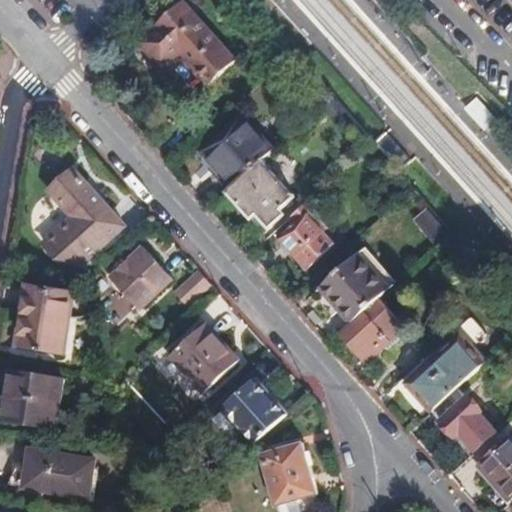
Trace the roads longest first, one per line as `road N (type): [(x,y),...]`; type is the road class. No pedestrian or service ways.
road 1 (residential): [(47,57),(332,375),(361,416),(373,453)]
road 2 (residential): [(0,182),(13,101),(47,57)]
